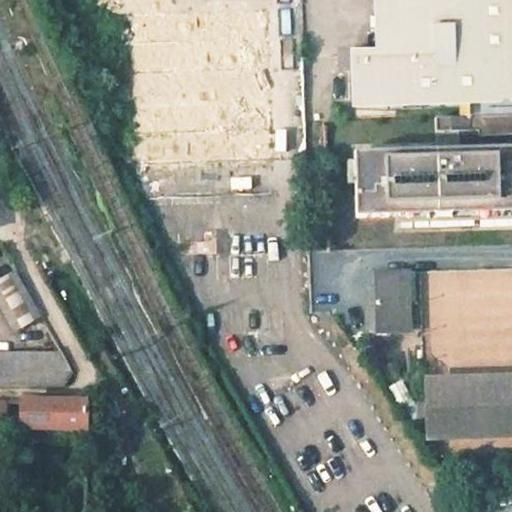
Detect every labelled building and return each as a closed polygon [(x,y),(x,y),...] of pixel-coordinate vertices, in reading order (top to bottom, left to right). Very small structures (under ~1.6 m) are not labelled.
[(355,100),(511,96),(511,0),(404,0),(406,47),(354,49),(355,100)] [(267,11),(212,13),(213,40),(268,39),(267,11)] [(212,13),(130,15),(131,43),(213,40),(212,13)] [(268,39),(213,40),(214,69),(269,66),(268,39)] [(213,40),(131,43),(131,71),(214,69),(213,40)] [(270,102),(215,104),(216,131),(270,130),(270,102)] [(215,104),(133,106),(134,134),(216,131),(215,104)] [(270,130),(216,131),(216,159),(271,157),(270,130)] [(216,131),(134,134),(134,162),(216,159),(216,131)] [(511,134),(495,134),(495,146),(511,145),(511,134)] [(511,147),(354,154),(357,217),(511,210),(511,147)] [(400,272),(374,273),(376,333),(402,333),(400,272)] [(0,384),(67,384),(67,352),(0,352),(0,384)] [(511,447),(511,373),(422,376),(424,442),(444,441),(444,450),(511,447)] [(85,402),(21,401),(20,429),(86,430),(86,402),(85,402)]
